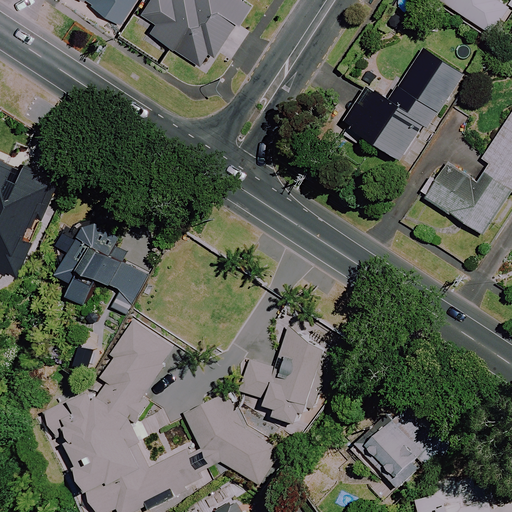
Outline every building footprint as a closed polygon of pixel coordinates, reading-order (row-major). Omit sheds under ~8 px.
[(162,0),(151,19),(192,45),(220,0),(162,0)] [(468,75),(432,49),(394,102),(377,90),(352,125),(404,162),(468,75)] [(451,167),(430,199),(489,236),(510,203),(511,199),(511,112),(484,158),(493,163),(480,185),(451,167)] [(60,174),(0,159),(0,264),(35,274),(49,219),(60,174)] [(84,219),(64,259),(56,277),(77,287),(85,269),(130,291),(150,251),(84,219)] [(63,437),(68,434),(75,431),(79,441),(73,444),(104,511),(112,511),(121,508),(122,511),(133,511),(205,478),(191,448),(155,465),(133,419),(152,410),(146,396),(177,348),(135,321),(113,355),(116,357),(104,376),(113,385),(100,397),(96,392),(82,399),(78,391),(63,397),(66,403),(50,411),(63,437)] [(284,372),(279,370),(257,360),(244,388),(281,406),(277,413),(302,424),(311,405),(319,409),(346,351),(298,329),(285,358),(289,360),(284,372)] [(227,396),(192,415),(187,418),(219,463),(224,460),(263,485),(284,453),(244,427),(227,396)] [(458,446),(419,398),(362,444),(391,480),(397,475),(407,488),(458,446)] [(501,511),(490,472),(459,481),(457,476),(414,488),(421,511),(501,511)]
